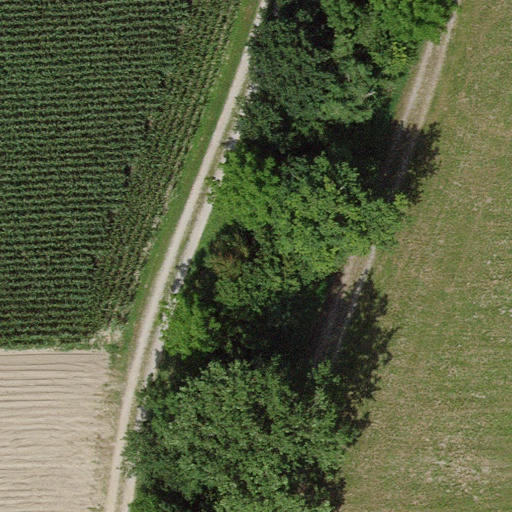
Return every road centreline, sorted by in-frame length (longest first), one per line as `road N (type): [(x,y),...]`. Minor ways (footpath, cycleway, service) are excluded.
road 1 (track): [(298,511),(308,421),(399,194),(459,0)]
road 2 (track): [(126,511),(153,334),(282,0)]
